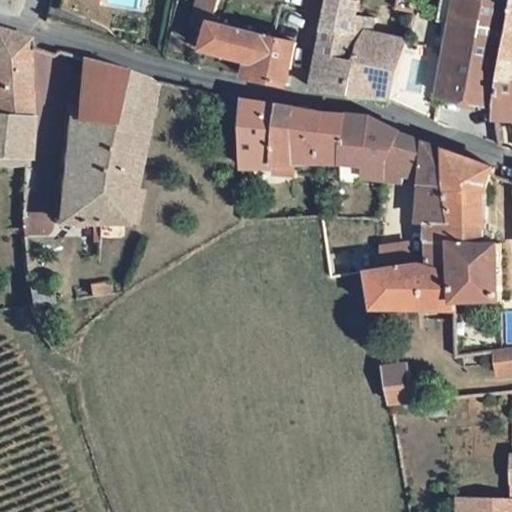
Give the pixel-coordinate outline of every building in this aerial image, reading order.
[(246,65),(242,80),(286,85),(300,43),(207,23),(213,0),(194,0),(185,49),(246,65)] [(376,5),(351,0),(329,0),(311,87),(367,98),(388,105),(404,45),(368,38),(376,5)] [(504,85),(507,86),(511,57),(511,13),(463,5),(442,112),(496,125),(504,85)] [(0,118),(4,118),(12,44),(12,38),(0,34),(0,118)] [(126,236),(157,99),(73,66),(62,124),(50,124),(31,225),(57,224),(59,259),(79,258),(77,225),(126,236)] [(511,128),(511,87),(507,86),(504,85),(496,125),(511,128)] [(298,180),(300,125),(246,118),(245,178),(298,180)] [(328,180),(329,128),(300,125),(298,180),(328,180)] [(348,180),(348,130),(329,128),(328,180),(348,180)] [(348,180),(348,236),(388,234),(389,191),(390,180),(402,149),(368,132),(348,130),(348,180)] [(446,209),(449,165),(402,149),(390,180),(389,191),(416,189),(417,221),(430,220),(431,242),(458,246),(446,209)] [(458,246),(431,242),(433,256),(453,254),(456,316),(507,311),(505,253),(497,253),(496,181),(449,165),(446,209),(458,246)] [(381,247),(386,270),(418,264),(413,240),(381,247)] [(376,331),(456,325),(456,316),(453,254),(433,256),(434,277),(369,289),(376,331)] [(0,285),(0,294),(2,310),(29,307),(26,283),(0,285)] [(509,369),(511,386),(511,385),(511,348),(474,355),(478,376),(509,369)] [(419,383),(387,389),(393,425),(424,419),(419,383)] [(511,450),(491,450),(491,481),(511,478),(511,450)] [(507,511),(504,493),(437,500),(438,511),(507,511)]
